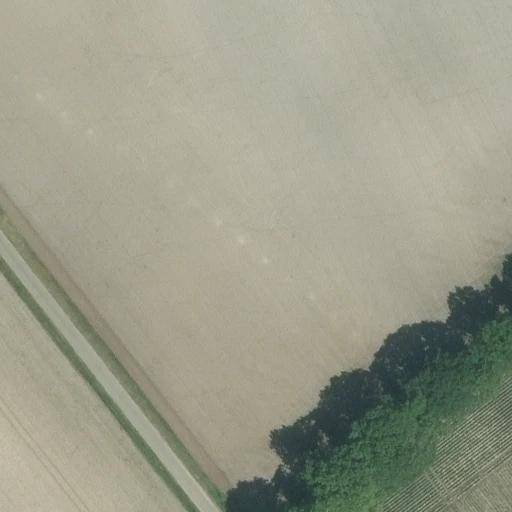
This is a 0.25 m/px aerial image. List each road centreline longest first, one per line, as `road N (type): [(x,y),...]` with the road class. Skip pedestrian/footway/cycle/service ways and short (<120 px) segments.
road 1 (unclassified): [(210,511),(0,242)]
road 2 (track): [(511,346),(296,511)]
